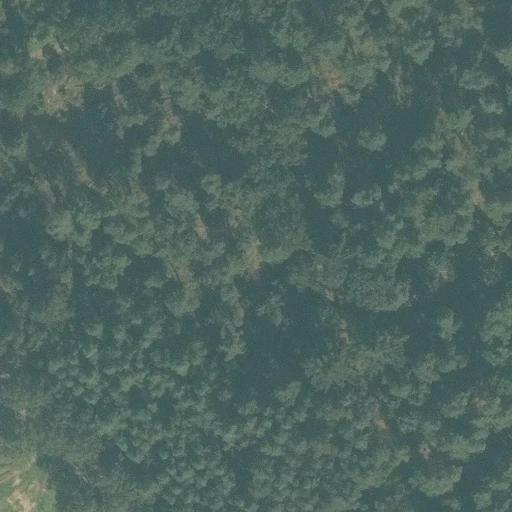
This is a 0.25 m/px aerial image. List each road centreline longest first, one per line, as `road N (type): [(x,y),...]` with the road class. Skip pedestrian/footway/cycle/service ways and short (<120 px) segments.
road 1 (track): [(185,0),(0,70)]
road 2 (track): [(0,373),(123,511)]
